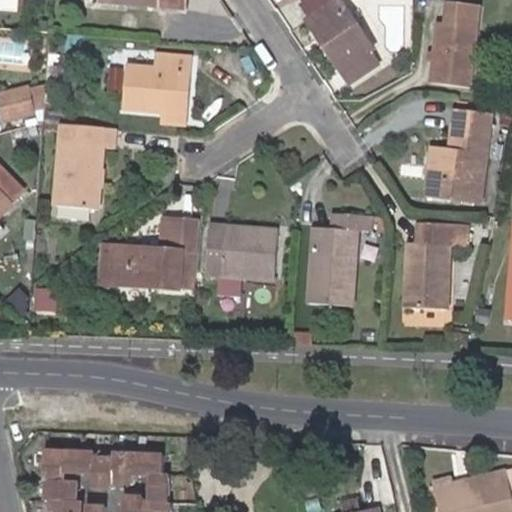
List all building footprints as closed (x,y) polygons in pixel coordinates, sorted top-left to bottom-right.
[(0,0),(0,8),(17,9),(17,0),(0,0)] [(341,68),(369,49),(373,46),(343,0),(305,0),(303,2),(313,15),(328,36),(322,40),(341,68)] [(435,48),(434,59),(432,80),(471,85),(477,25),(480,2),(461,0),(448,0),(446,20),(438,19),(435,48)] [(328,36),(313,15),(308,19),(322,40),(328,36)] [(158,63),(160,52),(134,47),(132,57),(158,63)] [(380,63),(369,49),(341,68),(351,83),(380,63)] [(174,51),(172,66),(195,68),(196,53),(174,51)] [(195,68),(172,66),(131,62),(128,105),(166,107),(192,109),(195,68)] [(125,90),(127,67),(114,66),(112,90),(125,90)] [(31,84),(3,91),(9,118),(38,111),(31,84)] [(192,109),(166,107),(165,119),(191,122),(192,109)] [(485,129),(490,130),(492,112),(476,110),(455,108),(453,124),(464,125),(462,144),(455,148),(451,147),(432,144),(428,176),(446,178),(444,193),(482,198),(488,151),(482,151),(485,129)] [(123,144),(124,124),(66,118),(59,202),(102,205),(104,179),(100,179),(102,167),(105,167),(107,141),(123,144)] [(464,125),(453,124),(451,147),(455,148),(462,144),(464,125)] [(488,151),(490,130),(485,129),(482,151),(488,151)] [(0,213),(14,199),(26,188),(0,160),(0,213)] [(108,167),(105,167),(102,167),(100,179),(104,179),(107,180),(108,167)] [(426,191),(444,193),(446,178),(428,176),(426,191)] [(330,207),(330,223),(339,224),(340,208),(330,207)] [(339,224),(330,223),(316,221),(310,299),(315,300),(314,319),(349,323),(356,225),(369,226),(370,210),(340,208),(339,224)] [(165,214),(162,245),(181,246),(183,216),(165,214)] [(181,282),(197,284),(199,248),(202,217),(183,216),(181,246),(162,245),(131,242),(114,241),(114,242),(113,251),(110,280),(127,281),(128,276),(162,278),(162,284),(180,286),(181,282)] [(409,239),(408,272),(412,272),(410,304),(448,306),(451,241),(464,242),(465,221),(426,219),(425,240),(421,239),(409,239)] [(277,224),(226,221),(223,268),(274,272),(277,224)] [(356,225),(354,258),(367,258),(369,226),(356,225)] [(98,279),(110,280),(113,251),(101,250),(98,279)] [(511,257),(507,257),(502,318),(511,318),(511,257)] [(412,272),(408,272),(403,272),(402,304),(410,304),(412,272)] [(127,281),(162,284),(162,278),(128,276),(127,281)] [(57,289),(40,288),(40,306),(56,306),(57,289)] [(462,346),(466,329),(451,328),(449,345),(462,346)] [(105,511),(106,504),(87,504),(86,511),(81,511),(83,498),(77,498),(78,477),(66,477),(67,469),(95,470),(93,484),(115,485),(115,481),(135,481),(135,473),(150,473),(149,498),(143,499),(143,494),(124,494),(123,511),(173,511),(174,503),(169,503),(170,473),(162,473),(163,455),(112,452),(112,456),(95,455),(95,451),(44,449),(42,479),(45,479),(45,499),(50,499),(49,511),(105,511)] [(506,473),(505,468),(504,465),(430,482),(432,491),(506,473)] [(506,473),(432,491),(436,511),(511,511),(511,489),(509,490),(506,473)]
